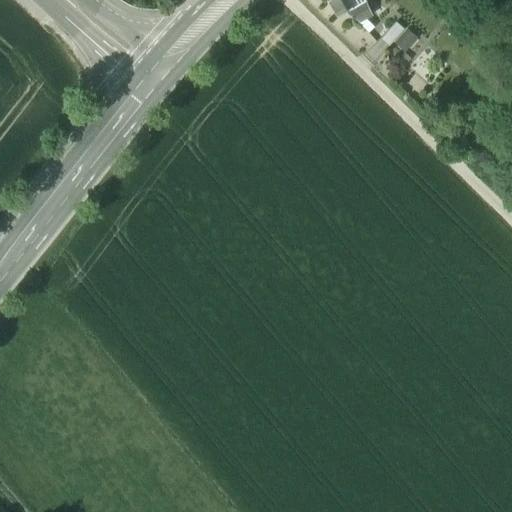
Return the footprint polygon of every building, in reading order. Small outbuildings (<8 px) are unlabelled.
[(326,0),(336,16),(344,12),(351,9),(346,0),(326,0)] [(346,0),(351,9),(365,1),(364,0),(346,0)] [(351,9),(344,12),(358,22),(372,15),(366,1),(365,1),(351,9)] [(395,23),(381,39),(389,46),(404,30),(395,23)] [(414,41),(405,32),(395,43),(404,52),(414,41)]
